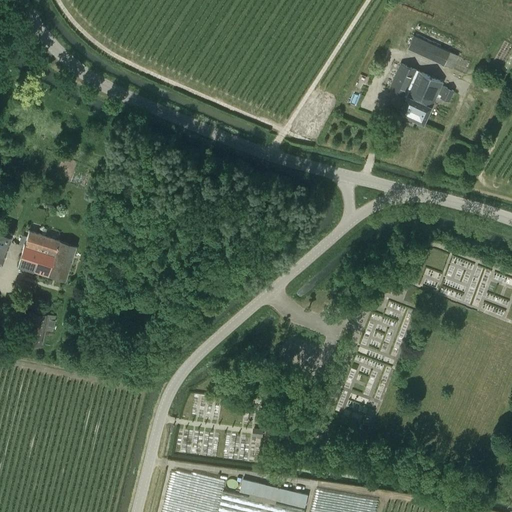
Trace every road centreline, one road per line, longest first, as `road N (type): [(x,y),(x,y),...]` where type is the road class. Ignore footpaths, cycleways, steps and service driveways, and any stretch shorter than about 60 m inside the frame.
road 1 (tertiary): [(345,174),(246,148),(91,79),(68,63),(23,0)]
road 2 (tertiary): [(135,511),(177,378),(350,220)]
